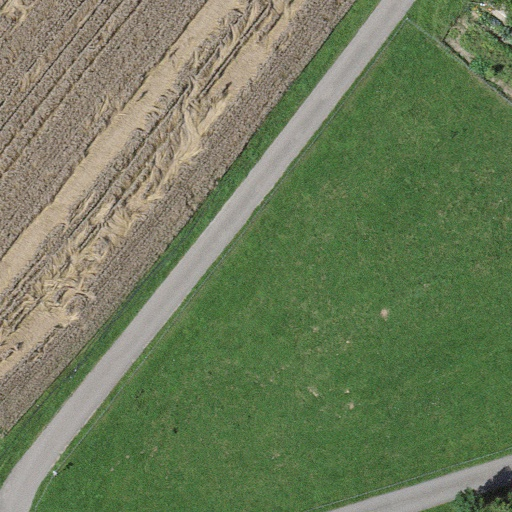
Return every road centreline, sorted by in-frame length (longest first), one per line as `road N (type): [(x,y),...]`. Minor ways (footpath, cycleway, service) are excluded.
road 1 (track): [(14,511),(399,0)]
road 2 (unclassified): [(511,472),(382,511)]
